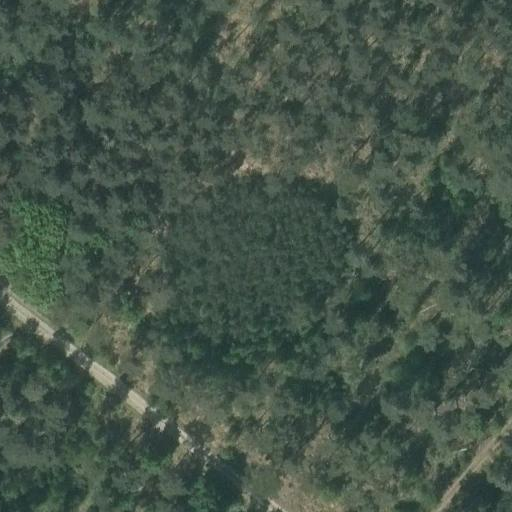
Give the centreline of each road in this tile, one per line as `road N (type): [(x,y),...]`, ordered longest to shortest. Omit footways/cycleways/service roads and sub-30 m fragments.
road 1 (track): [(27,323),(273,511)]
road 2 (track): [(511,418),(432,511)]
